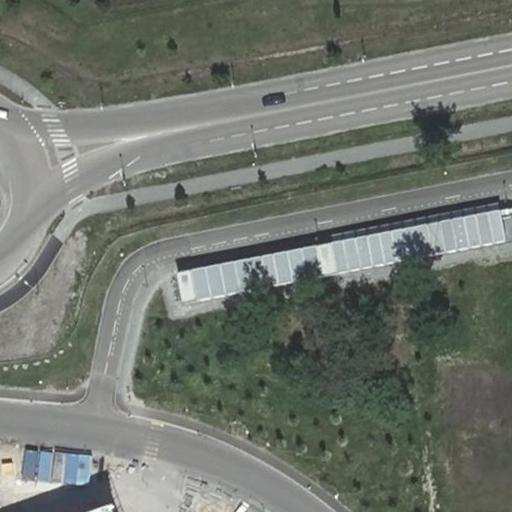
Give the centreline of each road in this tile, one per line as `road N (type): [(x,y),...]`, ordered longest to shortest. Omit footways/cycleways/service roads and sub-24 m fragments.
road 1 (secondary): [(511,50),(156,119),(60,131),(4,125)]
road 2 (secondary): [(27,220),(104,165),(144,151),(511,79)]
